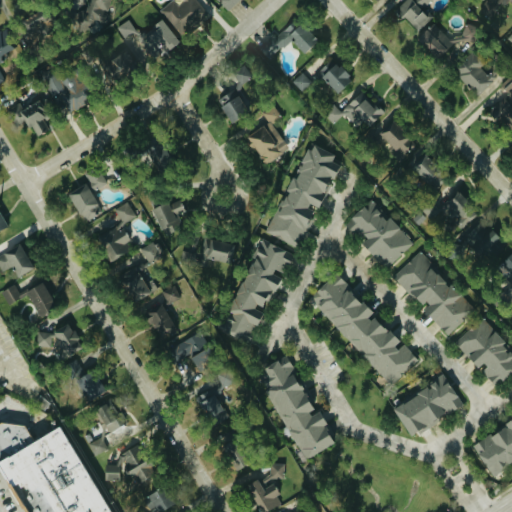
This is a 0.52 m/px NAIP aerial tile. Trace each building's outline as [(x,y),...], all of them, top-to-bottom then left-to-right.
[(87,26),(101,31),(113,0),(86,0),(75,29),(85,33),(87,26)] [(182,36),(208,16),(195,0),(183,0),(184,1),(179,5),(174,0),(173,0),(161,9),(182,36)] [(220,0),(219,1),(229,11),(240,0),(220,0)] [(406,0),(393,12),(402,22),(406,17),(415,26),(426,16),(420,11),(432,0),(406,0)] [(486,0),(478,12),(490,20),(499,6),(489,0),(486,0)] [(28,44),(53,36),(45,9),(20,17),(28,44)] [(261,50),(271,59),(290,40),(305,54),(317,41),(292,17),(261,50)] [(424,41),(436,58),(454,46),(459,52),(482,37),(473,24),(449,40),(441,28),(424,41)] [(0,29),(0,56),(12,51),(1,29),(0,29)] [(89,64),(116,46),(109,34),(81,52),(89,64)] [(102,66),(105,71),(99,76),(106,85),(135,62),(124,48),(102,66)] [(494,78),(471,53),(454,68),(476,93),(494,78)] [(337,94),(352,80),(337,63),(321,77),(337,94)] [(242,85),(253,76),(245,65),(233,73),(242,85)] [(62,115),(88,102),(74,73),(61,79),(58,71),(45,78),(62,115)] [(303,92),(313,82),(303,71),(293,81),(303,92)] [(508,94),(490,110),(508,130),(511,126),(511,75),(501,85),(508,94)] [(357,126),(363,120),(369,127),(384,113),(362,90),(341,110),(335,104),(325,114),(334,124),(345,114),(357,126)] [(217,99),(229,121),(248,112),(238,93),(229,98),(227,94),(217,99)] [(53,112),(46,96),(23,107),(20,101),(9,106),(17,124),(28,119),(35,136),(49,130),(43,116),(53,112)] [(273,122),(282,116),(275,105),(263,112),(269,121),(246,136),(265,164),(290,149),(273,122)] [(377,135),(400,159),(415,145),(393,120),(377,135)] [(267,234),(302,246),(315,208),(320,209),(329,182),(330,183),(337,163),(332,161),(335,152),(308,143),(297,177),(291,175),(285,193),(282,192),(267,234)] [(409,166),(434,191),(448,177),(424,152),(409,166)] [(92,189),(106,184),(101,169),(87,173),(92,189)] [(83,222),(102,213),(88,182),(69,191),(83,222)] [(423,207),(450,237),(477,212),(458,192),(441,208),(432,198),(423,207)] [(160,229),(181,222),(178,214),(184,211),(179,198),(152,208),(160,229)] [(413,243),(370,199),(346,222),(363,240),(361,242),(386,269),(413,243)] [(134,249),(122,224),(136,217),(129,202),(116,208),(123,223),(97,235),(110,260),(134,249)] [(506,247),(493,230),(473,247),(486,263),(506,247)] [(235,244),(206,237),(201,256),(230,263),(235,244)] [(147,262),(165,255),(159,240),(142,248),(147,262)] [(33,267),(20,243),(0,253),(0,265),(3,271),(12,266),(17,276),(33,267)] [(462,259),(463,246),(452,244),(450,257),(462,259)] [(474,308),(430,266),(433,263),(420,250),(394,277),(425,307),(423,310),(449,335),(474,308)] [(511,283),(511,253),(497,267),(511,283)] [(158,288),(145,267),(121,281),(133,303),(158,288)] [(419,360),(402,341),(399,344),(372,313),(335,273),(310,296),(390,386),(419,360)] [(37,315),(57,307),(47,280),(27,287),(37,315)] [(23,296),(16,283),(1,291),(9,304),(23,296)] [(182,297),(175,284),(162,291),(169,304),(182,297)] [(454,343),(480,368),(479,369),(497,386),(511,371),(511,349),(480,318),(454,343)] [(67,321),(50,334),(66,357),(84,345),(67,321)] [(38,332),(38,347),(52,348),(52,332),(38,332)] [(196,369),(213,364),(204,334),(167,346),(172,362),(192,356),(196,369)] [(303,458),(333,445),(323,424),(326,423),(319,409),(312,412),(293,370),(294,369),(287,355),(258,369),(287,433),(291,431),(303,458)] [(84,400),(106,392),(97,370),(87,375),(80,358),(68,362),(84,400)] [(409,434),(446,411),(448,413),(463,404),(444,375),(392,407),(409,434)] [(218,395),(226,392),(223,387),(232,383),(230,376),(195,389),(211,428),(228,421),(218,395)] [(112,432),(124,421),(106,399),(93,411),(112,432)] [(511,419),(472,443),(492,477),(503,471),(500,466),(511,458),(511,419)] [(108,511),(61,424),(32,440),(24,425),(0,422),(0,470),(6,482),(6,486),(20,511),(29,511),(108,511)] [(90,443),(95,455),(109,448),(104,436),(90,443)] [(223,442),(232,469),(246,465),(237,438),(223,442)] [(138,484),(156,471),(135,443),(118,457),(138,484)] [(285,463),(270,463),(270,479),(253,479),(253,508),(278,508),(278,479),(285,479),(285,463)] [(121,478),(120,464),(105,464),(105,479),(121,478)] [(151,510),(148,511),(158,511),(174,502),(162,485),(143,498),(151,510)]
